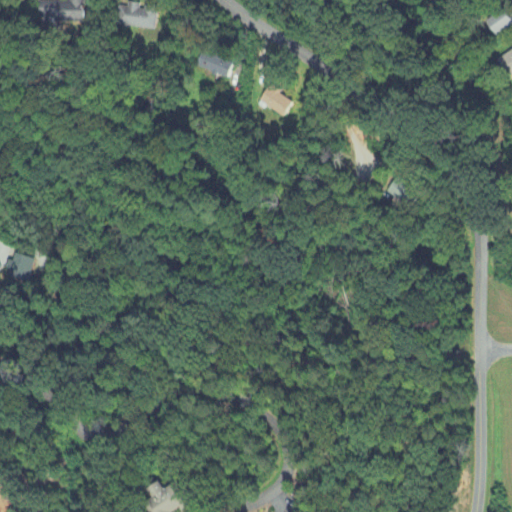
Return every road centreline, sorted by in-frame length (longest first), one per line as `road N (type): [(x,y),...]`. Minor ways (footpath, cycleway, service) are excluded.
road 1 (tertiary): [(474,511),(483,449),(478,229),(469,185),(418,132),(226,0)]
road 2 (residential): [(0,372),(73,428),(101,429),(177,396),(206,393),(263,411),(286,432),(288,481),(240,511)]
